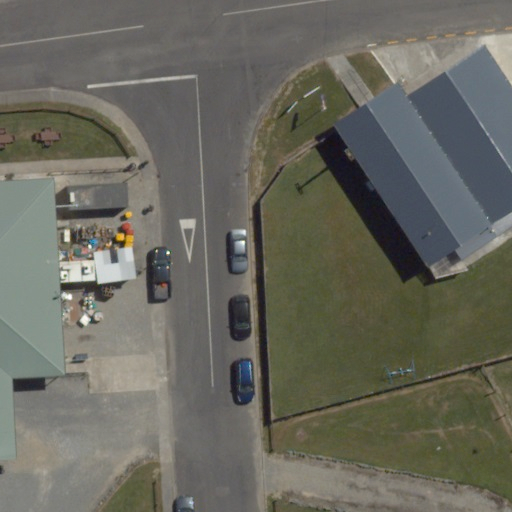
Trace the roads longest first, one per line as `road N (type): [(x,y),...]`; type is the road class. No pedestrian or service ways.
road 1 (residential): [(193,19),(222,511)]
road 2 (residential): [(0,46),(193,19)]
road 3 (residential): [(193,19),(326,0)]
